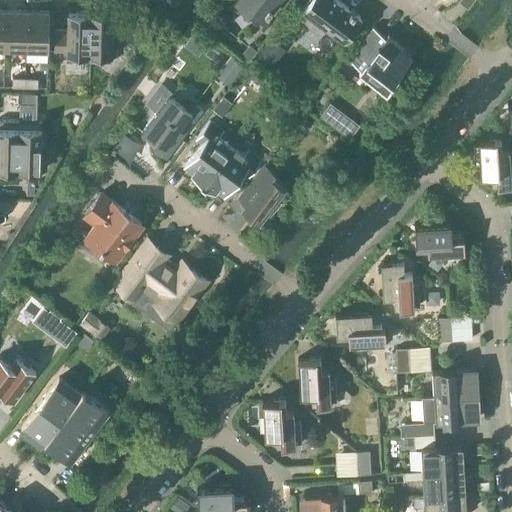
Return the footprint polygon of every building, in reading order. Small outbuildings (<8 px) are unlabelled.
[(251,7),(263,16),(266,12),(267,13),(272,7),(270,6),(275,0),(238,0),(238,1),(249,10),(251,7)] [(308,0),(301,10),(344,42),(362,18),(355,13),(355,12),(351,9),(350,10),(337,0),(308,0)] [(139,16),(149,16),(150,1),(139,1),(139,16)] [(4,48),(26,49),(27,10),(5,10),(4,48)] [(27,10),(26,49),(47,50),(47,51),(48,51),(49,10),(49,11),(27,10)] [(66,61),(90,61),(91,12),(68,11),(67,30),(55,30),(54,50),(67,50),(67,53),(66,53),(67,53),(66,61)] [(91,12),(90,61),(111,62),(111,56),(111,55),(112,55),(112,54),(112,52),(117,52),(117,37),(112,37),(113,12),(91,12)] [(389,32),(388,33),(386,36),(373,26),(372,27),(349,58),(349,57),(348,58),(389,89),(391,86),(388,83),(410,54),(400,46),(403,42),(389,32)] [(189,33),(186,45),(203,50),(206,38),(189,33)] [(270,40),(256,60),(269,70),(279,57),(275,54),(280,48),(270,40)] [(241,55),(247,60),(255,51),(248,46),(241,55)] [(231,56),(216,75),(229,85),(244,65),(231,56)] [(12,86),(25,87),(25,78),(12,78),(12,86)] [(25,78),(25,87),(37,87),(37,78),(25,78)] [(160,152),(167,158),(181,138),(177,135),(182,129),(186,132),(202,110),(196,105),(190,101),(185,107),(170,95),(173,92),(161,83),(145,103),(156,111),(142,130),(158,142),(164,147),(160,152)] [(20,93),(20,103),(35,104),(35,93),(20,93)] [(345,115),(336,128),(349,138),(358,124),(345,115)] [(0,168),(18,169),(19,120),(0,119),(0,168)] [(19,120),(18,169),(40,170),(41,145),(46,145),(46,131),(41,131),(41,129),(42,129),(42,128),(41,128),(41,121),(19,120)] [(191,173),(203,182),(232,144),(215,131),(218,127),(209,120),(196,138),(202,142),(184,165),(193,172),(191,173)] [(344,142),(338,137),(331,145),(337,150),(344,142)] [(478,138),(480,175),(491,174),(492,183),(496,183),(496,186),(511,185),(511,182),(511,151),(509,151),(509,149),(501,149),(501,137),(489,138),(478,138)] [(266,138),(262,143),(272,150),(276,145),(266,138)] [(232,144),(203,182),(215,191),(216,189),(224,196),(242,172),(248,176),(261,159),(252,152),(249,157),(232,144)] [(263,162),(236,198),(239,200),(239,199),(244,203),(241,208),(259,222),(266,213),(268,215),(269,216),(282,201),(281,201),(280,201),(277,198),(286,187),(271,176),(273,172),(274,173),(275,172),(265,165),(266,164),(263,162)] [(102,246),(115,257),(141,223),(101,192),(85,214),(96,222),(87,235),(100,245),(99,247),(101,248),(102,246)] [(440,253),(440,258),(462,257),(461,251),(464,251),(463,236),(461,237),(460,232),(451,233),(450,221),(414,223),(415,235),(416,246),(427,245),(428,253),(440,253)] [(116,283),(113,287),(115,289),(118,284),(133,295),(131,299),(169,327),(168,328),(169,329),(170,328),(178,317),(189,303),(191,304),(197,295),(195,294),(206,280),(182,262),(175,271),(162,261),(167,255),(148,240),(116,283)] [(380,262),(382,298),(394,298),(394,307),(399,306),(399,309),(414,309),(414,306),(419,305),(418,284),(412,284),(412,272),(404,273),(403,261),(392,262),(392,261),(380,262)] [(89,312),(81,321),(99,337),(107,328),(89,312)] [(335,314),(336,325),(336,336),(348,336),(349,344),(360,343),(361,349),(382,348),(382,342),(385,342),(384,327),(381,327),(381,323),(372,323),(371,312),(335,314)] [(437,316),(437,328),(451,328),(450,316),(437,316)] [(66,320),(59,329),(71,338),(78,329),(66,320)] [(451,328),(437,328),(438,340),(451,339),(451,328)] [(396,348),(396,359),(410,359),(409,347),(396,348)] [(11,365),(0,356),(0,396),(2,393),(13,401),(35,372),(17,358),(11,365)] [(297,358),(299,394),(311,393),(311,403),(316,402),(316,405),(331,405),(331,402),(336,401),(335,379),(330,380),(329,368),(321,368),(320,357),(309,357),(297,358)] [(410,359),(396,359),(397,371),(410,370),(410,359)] [(432,370),(433,396),(474,393),(472,367),(456,368),(456,367),(439,368),(439,369),(432,370)] [(44,439),(45,439),(83,389),(82,389),(80,393),(59,377),(21,427),(42,443),(44,439)] [(83,389),(45,439),(65,455),(69,458),(81,442),(85,444),(110,410),(83,389)] [(433,396),(421,397),(423,422),(442,421),(442,422),(459,422),(459,420),(475,419),(474,393),(433,396)] [(262,399),(264,436),(276,435),(276,444),(281,444),(281,447),(296,446),(296,443),(301,443),(300,421),(294,421),(294,409),(286,410),(285,398),(274,399),(262,399)] [(414,435),(400,435),(401,447),(414,446),(414,435)] [(420,447),(422,470),(462,468),(461,445),(452,445),(452,444),(435,445),(435,446),(420,447)] [(475,447),(475,455),(488,454),(488,446),(475,447)] [(356,451),(357,462),(370,462),(370,450),(356,451)] [(370,462),(357,462),(357,474),(371,473),(370,462)] [(422,479),(423,496),(463,493),(462,468),(422,470),(403,471),(404,480),(422,479)] [(358,480),(358,492),(372,491),(371,479),(358,480)] [(197,486),(197,498),(198,498),(198,509),(210,508),(210,511),(246,511),(246,500),(243,500),(243,495),(234,496),(233,484),(197,486)] [(304,496),(305,511),(345,511),(344,493),(337,494),(337,493),(321,494),(321,495),(304,496)] [(464,511),(463,493),(423,496),(424,511),(464,511)] [(2,501),(0,504),(0,511),(16,511),(13,510),(12,511),(2,504),(4,503),(2,501)]
